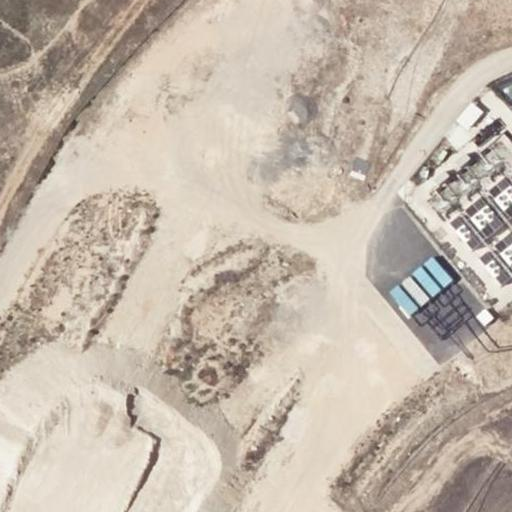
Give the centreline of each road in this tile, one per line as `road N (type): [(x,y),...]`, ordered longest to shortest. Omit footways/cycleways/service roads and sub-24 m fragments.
road 1 (track): [(511,60),(447,109),(372,210),(351,262),(342,372),(281,511)]
road 2 (track): [(142,0),(47,122),(0,210)]
